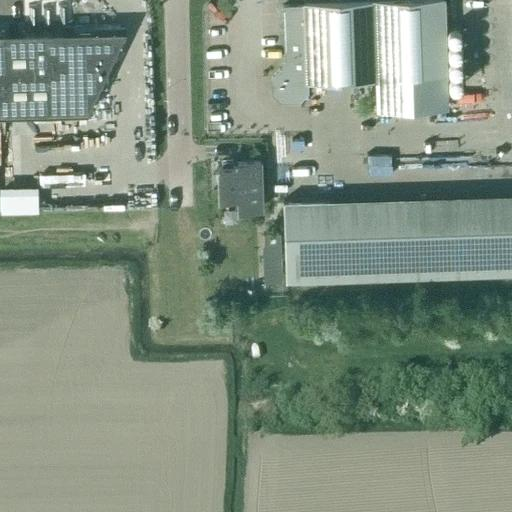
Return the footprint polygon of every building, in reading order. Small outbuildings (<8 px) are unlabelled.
[(447,105),(443,0),(302,0),(303,4),(283,5),(285,68),(279,68),(271,77),(271,92),(280,101),(299,100),(307,91),(307,80),(375,77),(376,107),(447,105)] [(87,151),(149,150),(145,28),(63,30),(63,38),(0,39),(0,113),(86,111),(87,151)] [(226,166),(217,167),(218,195),(221,195),(222,213),(244,212),(244,208),(260,207),(260,206),(258,206),(257,163),(259,163),(259,161),(243,162),(243,157),(226,158),(226,166)] [(285,281),(511,273),(511,192),(282,200),(285,281)] [(265,282),(281,281),(279,233),(263,233),(265,282)]
